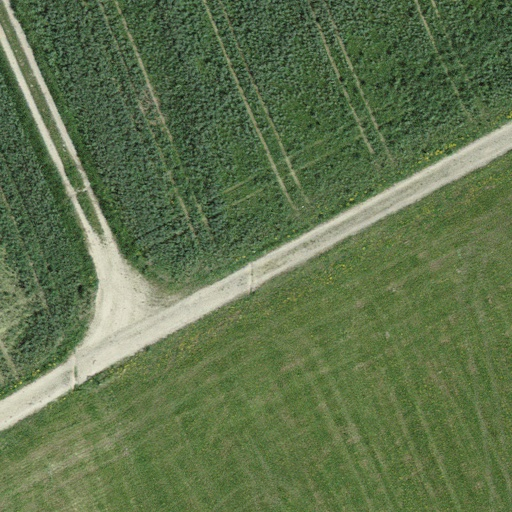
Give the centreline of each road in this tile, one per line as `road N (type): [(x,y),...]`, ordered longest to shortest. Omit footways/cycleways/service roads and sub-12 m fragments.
road 1 (track): [(0,406),(511,128)]
road 2 (track): [(143,328),(0,0)]
